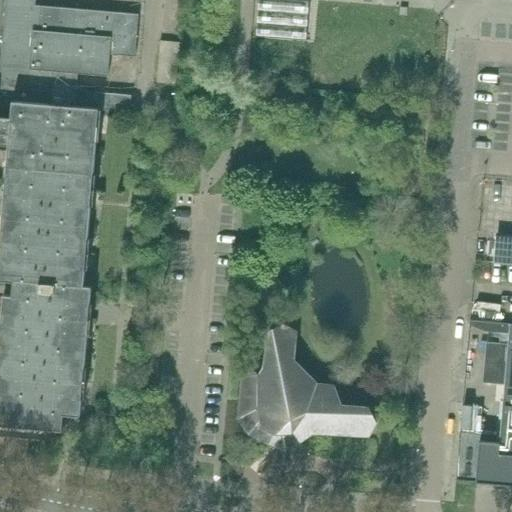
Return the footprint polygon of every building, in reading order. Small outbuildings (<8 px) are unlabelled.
[(263,0),(263,30),(316,32),(317,0),(263,0)] [(163,32),(162,74),(182,75),(184,33),(163,32)] [(69,90),(13,86),(10,127),(8,150),(95,158),(99,109),(129,112),(130,112),(131,96),(95,92),(80,91),(76,91),(69,90)] [(84,286),(95,158),(8,150),(0,243),(0,280),(18,282),(17,296),(3,295),(0,332),(0,424),(62,430),(64,414),(80,416),(89,312),(91,286),(84,286)] [(289,322),(286,319),(283,319),(279,326),(274,328),(274,338),(268,340),(264,371),(261,376),(256,372),(243,378),(239,419),(247,430),(249,428),(255,437),(269,444),(275,432),(279,433),(288,432),(292,430),(299,441),(312,432),(370,434),(377,423),(373,413),(365,412),(362,407),(341,405),(336,402),(338,398),(333,386),(317,385),(298,365),(293,364),(296,331),(288,326),(289,322)] [(511,324),(510,324),(499,444),(479,442),(475,482),(511,485),(511,324)] [(465,414),(464,429),(487,430),(488,415),(465,414)]
